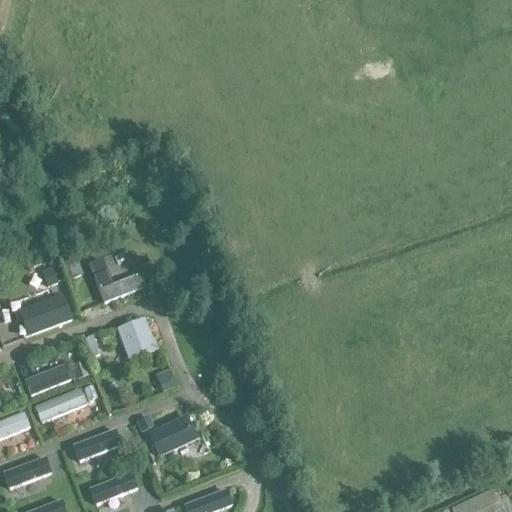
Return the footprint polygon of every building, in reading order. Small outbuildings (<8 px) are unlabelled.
[(71,282),(81,278),(74,261),(64,265),(71,282)] [(113,287),(103,261),(88,267),(98,293),(103,306),(143,290),(138,277),(113,287)] [(52,270),(42,274),(48,290),(58,286),(57,285),(61,283),(56,269),(52,271),(52,270)] [(39,335),(73,322),(63,297),(29,310),(39,335)] [(154,344),(146,323),(118,334),(131,367),(161,355),(156,344),(154,344)] [(92,340),(84,343),(91,360),(99,358),(92,340)] [(81,366),(72,369),(77,382),(86,379),(81,366)] [(70,384),(64,369),(22,386),(29,402),(70,384)] [(168,375),(156,379),(163,395),(174,390),(168,375)] [(91,390),(84,393),(89,405),(96,402),(91,390)] [(85,410),(77,395),(33,412),(39,429),(85,410)] [(0,443),(28,433),(21,417),(0,425),(0,443)] [(149,419),(136,425),(141,436),(154,430),(149,419)] [(186,422),(150,439),(159,460),(196,443),(186,422)] [(121,453),(115,435),(72,450),(78,468),(121,453)] [(44,463),(0,480),(6,497),(50,479),(44,463)] [(138,494),(130,478),(88,495),(94,511),(138,494)] [(500,511),(491,493),(451,511),(500,511)] [(231,494),(188,511),(227,511),(237,508),(231,494)]
